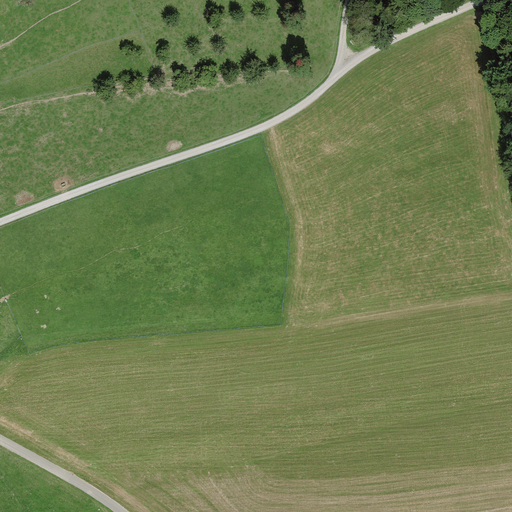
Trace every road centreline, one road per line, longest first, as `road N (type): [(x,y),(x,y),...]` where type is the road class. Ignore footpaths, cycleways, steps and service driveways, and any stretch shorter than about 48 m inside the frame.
road 1 (track): [(0,223),(258,129),(310,99),(347,63),(485,0)]
road 2 (unclassified): [(119,511),(0,439)]
